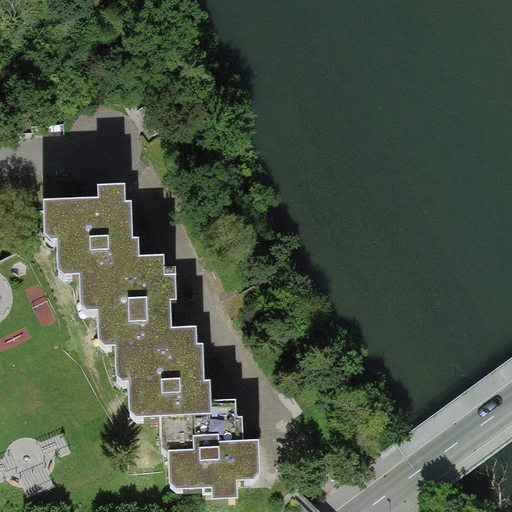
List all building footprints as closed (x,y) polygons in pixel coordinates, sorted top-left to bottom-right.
[(99,209),(45,210),(45,243),(51,250),(58,250),(58,278),(65,284),(81,284),(165,283),(165,280),(165,267),(139,268),(139,250),(132,250),(131,214),(125,214),(125,196),(99,197),(99,209)] [(116,356),(197,355),(196,339),(172,339),(172,312),(177,312),(177,279),(165,280),(165,283),(81,284),(82,315),(88,321),(98,320),(99,350),(105,356),(116,356)] [(265,306),(255,287),(225,303),(235,321),(265,306)] [(162,426),(211,426),(211,409),(211,392),(204,393),(203,354),(197,355),(116,356),(117,386),(123,392),(130,392),(130,421),(137,427),(162,426)] [(260,484),(259,450),(243,451),(243,426),(237,426),(236,409),(211,409),(211,426),(162,426),(163,455),(169,461),(170,492),(177,498),(213,497),(213,509),(238,509),(238,491),(254,491),(260,484)]
